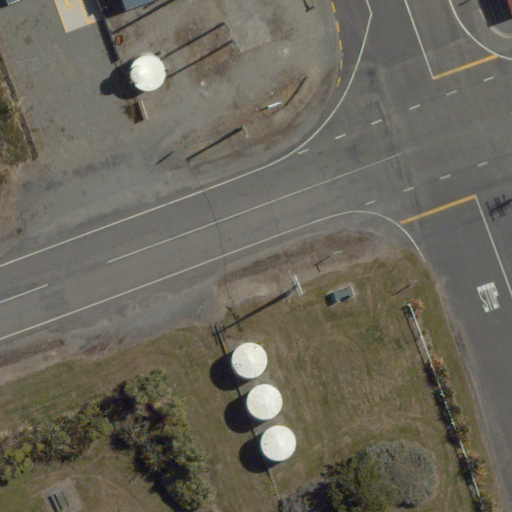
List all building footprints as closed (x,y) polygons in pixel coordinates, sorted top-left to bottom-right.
[(511,0),(475,0),(482,19),(511,7),(511,0)] [(160,43),(121,50),(128,88),(167,81),(160,43)] [(217,345),(229,383),(270,370),(258,333),(217,345)] [(236,388),(249,419),(285,403),(272,373),(236,388)] [(251,430),(263,466),(299,454),(287,418),(251,430)]
